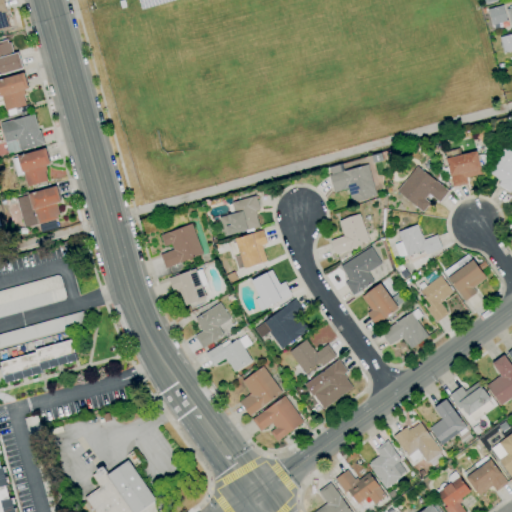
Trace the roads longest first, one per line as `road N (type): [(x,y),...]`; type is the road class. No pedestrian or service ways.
road 1 (secondary): [(43,0),(135,316),(194,414)]
road 2 (residential): [(302,217),(301,261),(315,292),(391,394)]
road 3 (tertiary): [(256,501),(391,394)]
road 4 (tertiary): [(391,394),(511,305)]
